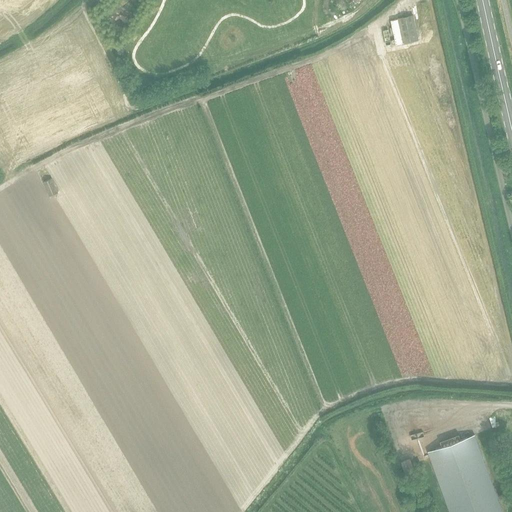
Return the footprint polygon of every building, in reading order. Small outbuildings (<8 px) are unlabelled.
[(413,15),(398,19),(391,20),(396,44),(418,39),(413,15)] [(374,35),(364,42),(372,53),(382,47),(374,35)] [(36,174),(39,179),(49,173),(47,169),(36,174)] [(43,182),(49,196),(58,192),(52,178),(43,182)] [(501,511),(474,435),(428,452),(449,511),(501,511)]
